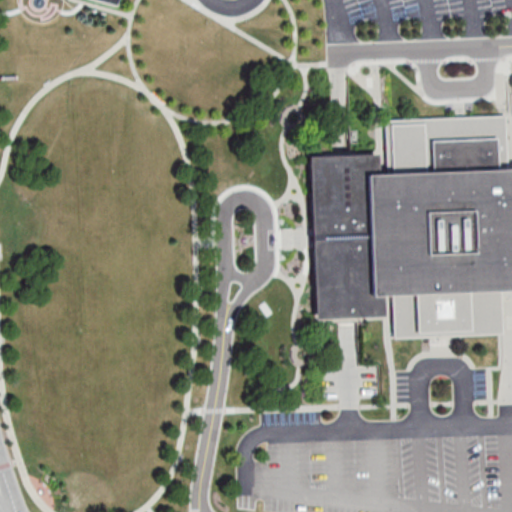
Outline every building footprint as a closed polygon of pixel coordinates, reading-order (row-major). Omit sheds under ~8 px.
[(91,0),(115,8),(117,0),(91,0)] [(384,173),(384,154),(382,120),(459,117),(504,115),(506,169),(506,174),(385,178),(384,173)] [(375,174),(380,296),(381,317),(313,320),(310,237),(306,157),(340,156),(375,154),(375,174)] [(375,174),(380,173),(384,173),(385,178),(506,174),(506,169),(511,169),(511,289),(499,290),(499,285),(388,289),(388,295),(385,295),(380,296),(375,174)] [(499,290),(501,335),(441,337),(390,339),(388,295),(388,289),(499,285),(499,290)]
